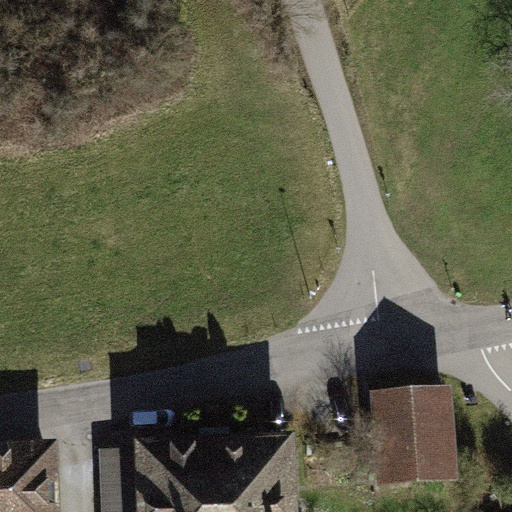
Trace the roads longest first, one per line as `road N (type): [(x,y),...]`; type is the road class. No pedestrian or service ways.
road 1 (residential): [(298,0),(418,339)]
road 2 (residential): [(80,405),(418,339)]
